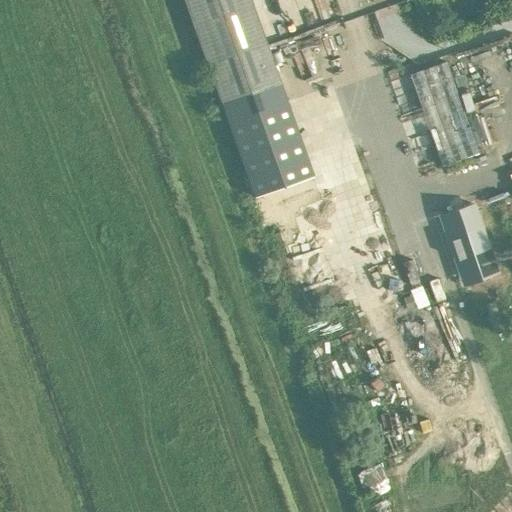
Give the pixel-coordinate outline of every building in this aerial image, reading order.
[(185,0),(208,64),(266,43),(250,0),(185,0)] [(266,43),(208,64),(222,102),(279,82),(266,43)] [(446,62),(409,75),(441,165),(478,152),(470,129),(446,62)] [(511,268),(482,183),(433,199),(470,299),(511,283),(511,268)] [(419,353),(438,389),(474,370),(455,334),(419,353)]
